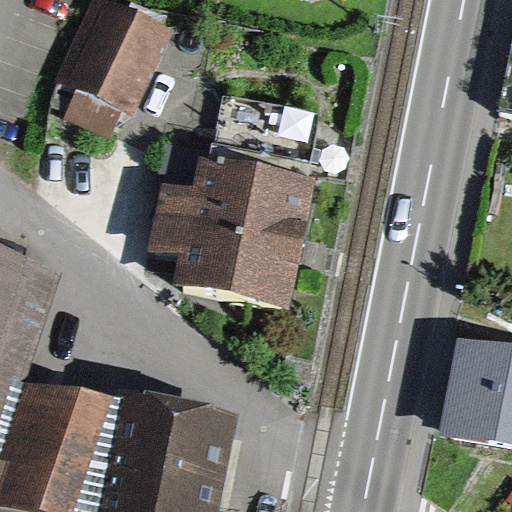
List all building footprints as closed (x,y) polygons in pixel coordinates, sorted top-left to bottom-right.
[(170,29),(106,0),(97,0),(61,81),(79,90),(67,117),(110,137),(123,108),(132,112),(170,29)] [(511,64),(501,117),(511,119),(511,64)] [(175,289),(290,312),(315,188),(307,186),(318,130),(225,111),(214,166),(201,164),(194,199),(165,193),(151,259),(180,265),(175,289)] [(58,273),(0,254),(0,511),(77,511),(115,400),(26,384),(58,273)] [(511,347),(459,339),(444,435),(511,446),(511,347)] [(220,511),(240,415),(137,394),(112,511),(220,511)]
